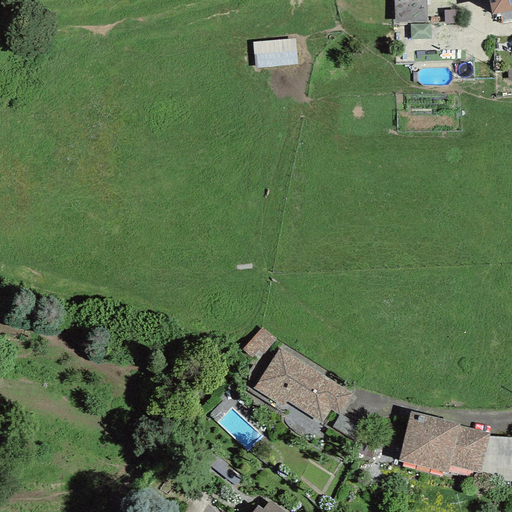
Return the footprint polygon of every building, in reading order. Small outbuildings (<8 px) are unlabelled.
[(511,0),(477,0),(484,35),(511,29),(511,0)] [(256,39),(257,66),(299,64),(298,37),(256,39)] [(262,327),(241,350),(251,358),(258,350),(263,355),(276,340),(262,327)] [(321,423),(329,410),(337,415),(351,394),(279,348),(253,389),(282,407),(286,401),(321,423)] [(239,411),(226,426),(250,446),(262,431),(239,411)] [(489,434),(458,426),(459,424),(410,411),(397,461),(446,474),(448,465),(479,473),(489,437),(489,434)] [(511,437),(489,437),(479,473),(478,479),(511,480),(511,437)] [(284,511),(269,500),(262,509),(257,505),(252,511),(284,511)]
